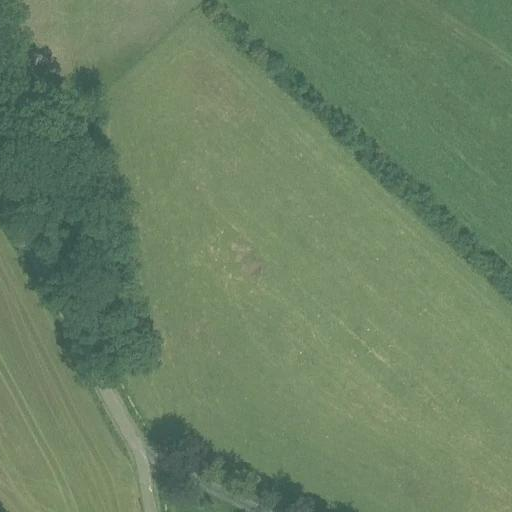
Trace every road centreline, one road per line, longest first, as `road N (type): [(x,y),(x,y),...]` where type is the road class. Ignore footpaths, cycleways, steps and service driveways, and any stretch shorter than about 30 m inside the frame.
road 1 (unclassified): [(141,457),(0,204)]
road 2 (unclassified): [(141,457),(255,511)]
